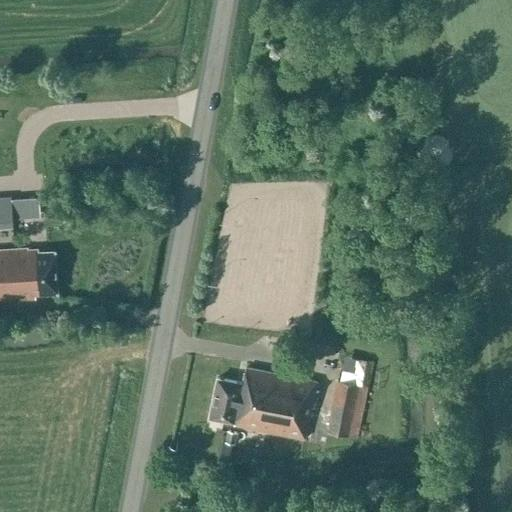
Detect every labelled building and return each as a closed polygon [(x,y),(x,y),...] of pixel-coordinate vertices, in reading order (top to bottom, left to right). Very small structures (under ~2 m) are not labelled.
[(0,228),(11,228),(11,197),(0,196),(0,228)] [(28,250),(28,248),(0,249),(0,300),(36,298),(35,294),(58,293),(55,251),(38,252),(38,249),(28,250)] [(307,428),(317,382),(246,367),(243,383),(217,378),(209,417),(234,422),(234,424),(305,439),(306,433),(310,434),(311,429),(307,428)] [(368,386),(357,384),(338,380),(327,431),(357,437),(368,386)] [(234,443),(237,433),(228,431),(226,442),(234,443)]
